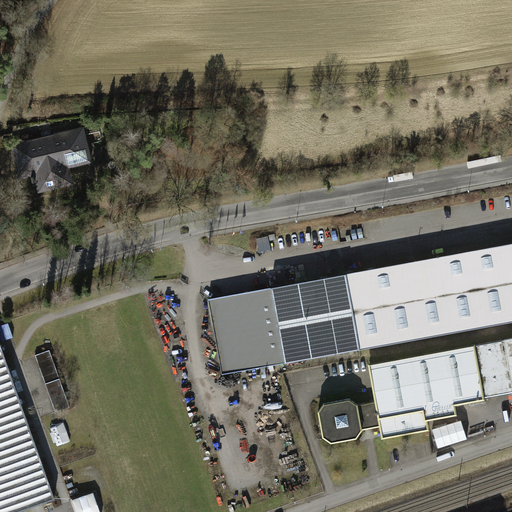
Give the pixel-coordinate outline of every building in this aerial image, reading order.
[(91,134),(19,149),(24,176),(41,172),(46,193),(82,186),(78,168),(97,164),(91,134)] [(511,247),(215,301),(228,373),(511,321),(511,247)] [(0,332),(0,511),(8,511),(58,496),(0,332)] [(511,337),(373,367),(380,403),(385,427),(387,437),(431,428),(429,419),(461,413),(459,405),(511,393),(511,337)] [(57,410),(71,405),(54,357),(40,362),(57,410)] [(355,400),(329,405),(326,411),(331,436),(337,441),(362,436),(366,430),(385,427),(380,403),(363,407),(355,400)] [(433,428),(438,447),(468,439),(463,419),(433,428)] [(57,446),(72,441),(66,422),(51,427),(57,446)] [(95,494),(82,499),(86,509),(99,504),(95,494)]
